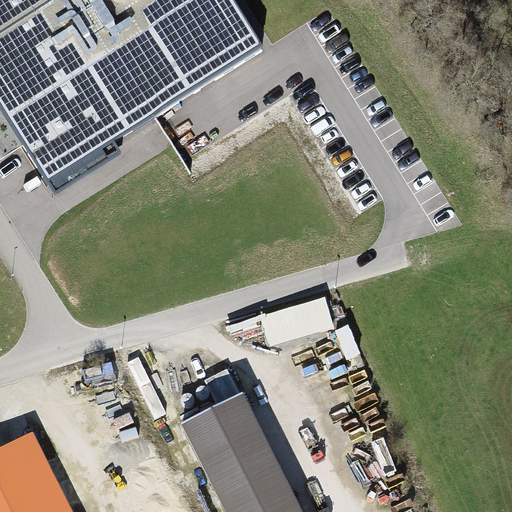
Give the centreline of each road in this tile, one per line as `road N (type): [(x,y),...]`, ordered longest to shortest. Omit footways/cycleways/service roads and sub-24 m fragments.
road 1 (residential): [(75,347),(323,274)]
road 2 (residential): [(75,347),(0,227)]
